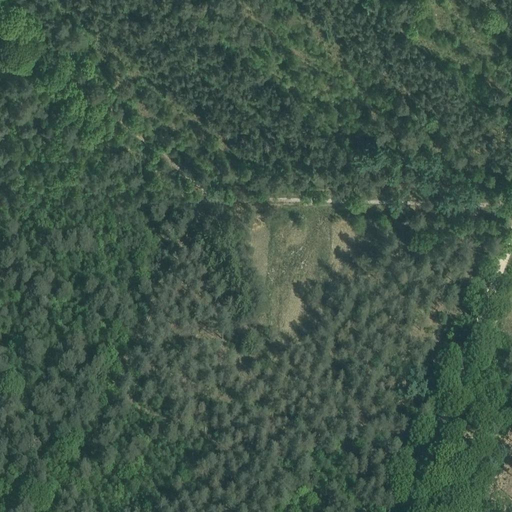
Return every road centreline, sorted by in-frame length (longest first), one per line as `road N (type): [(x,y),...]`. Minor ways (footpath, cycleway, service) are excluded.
road 1 (track): [(51,511),(88,451),(202,192)]
road 2 (track): [(202,192),(264,201),(306,194),(511,198)]
road 3 (track): [(405,511),(511,233)]
road 4 (track): [(202,192),(0,13)]
